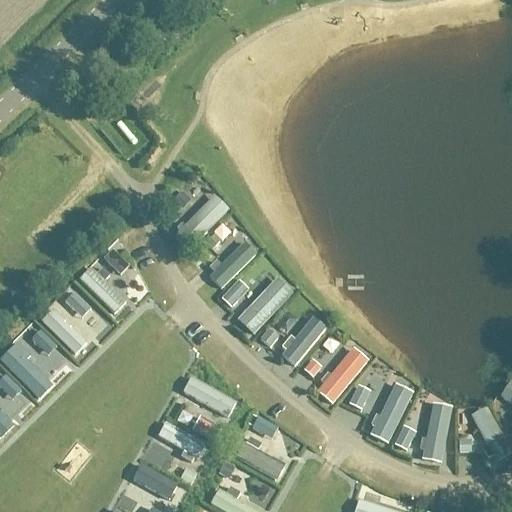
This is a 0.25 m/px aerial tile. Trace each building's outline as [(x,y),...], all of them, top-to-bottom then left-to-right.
[(181,232),(198,250),(233,218),(216,200),(181,232)] [(210,275),(225,293),(264,263),(250,245),(210,275)] [(122,322),(155,290),(130,265),(119,276),(104,260),(82,281),(122,322)] [(280,285),(241,326),(257,340),(296,299),(280,285)] [(61,308),(46,318),(76,360),(91,350),(61,308)] [(285,360),(300,374),(334,338),(319,323),(285,360)] [(46,408),(81,373),(36,329),(1,363),(46,408)] [(278,335),(266,344),(274,355),(286,346),(278,335)] [(320,390),(334,406),(374,368),(359,353),(320,390)] [(307,374),(318,383),(327,373),(316,364),(307,374)] [(511,380),(508,378),(490,409),(511,452),(511,380)] [(233,423),(242,407),(198,382),(189,398),(233,423)] [(373,442),(396,452),(419,399),(397,389),(373,442)] [(365,416),(376,397),(364,390),(353,409),(365,416)] [(249,441),(238,459),(276,481),(296,447),(256,424),(247,440),(249,441)] [(166,429),(160,441),(203,466),(212,451),(205,447),(203,451),(166,429)] [(417,457),(420,436),(404,434),(402,455),(417,457)] [(264,511),(219,489),(209,508),(217,511),(264,511)]
